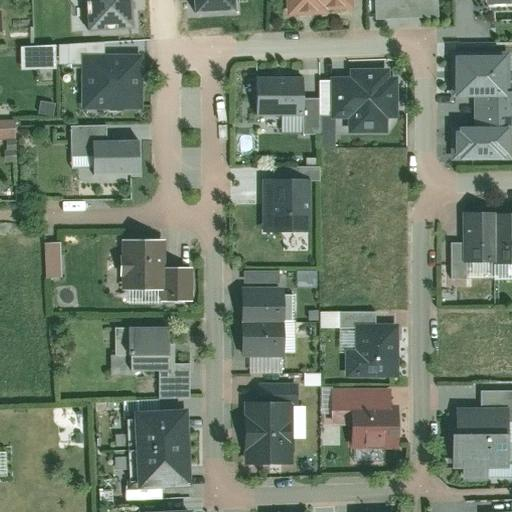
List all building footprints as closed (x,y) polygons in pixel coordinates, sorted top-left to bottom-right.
[(84,0),(87,32),(133,29),(131,0),(84,0)] [(193,0),(195,14),(235,11),(234,0),(193,0)] [(284,0),(285,13),(347,11),(346,0),(284,0)] [(436,0),(370,0),(372,29),(421,26),(421,19),(437,18),(436,0)] [(80,65),(81,108),(140,107),(138,54),(101,55),(100,43),(65,44),(65,65),(80,65)] [(19,70),(54,69),(53,46),(18,47),(19,70)] [(509,51),(450,52),(450,100),(472,99),(472,112),(502,112),(502,97),(510,96),(509,51)] [(348,116),(349,134),(393,133),(391,68),(347,70),(348,81),(330,82),(331,117),(348,116)] [(258,84),(260,122),(305,120),(306,137),(322,136),(320,101),(305,102),(304,82),(258,84)] [(502,112),(472,112),(473,128),(450,129),(450,162),(510,161),(509,126),(502,126),(502,112)] [(0,157),(16,157),(14,123),(0,123),(0,157)] [(86,156),(87,176),(135,174),(134,141),(104,143),(103,126),(67,127),(69,156),(86,156)] [(271,169),(271,235),(309,235),(309,169),(271,169)] [(493,212),(460,213),(460,243),(449,243),(450,280),(464,280),(463,264),(494,263),(493,212)] [(163,239),(119,240),(120,292),(149,291),(149,304),(190,303),(189,268),(163,268),(163,239)] [(241,288),(241,353),(281,354),(281,288),(241,288)] [(344,352),(345,375),(398,374),(397,323),(374,324),(373,312),(337,313),(338,330),(352,330),(353,351),(344,352)] [(126,328),(126,373),(158,372),(158,398),(188,398),(188,370),(169,370),(169,328),(126,328)] [(346,448),(398,448),(399,388),(346,387),(346,448)] [(462,410),(464,476),(511,473),(511,419),(511,389),(481,390),(481,409),(462,410)] [(244,403),(245,464),(294,463),(294,444),(307,444),(306,417),(294,418),(294,402),(244,403)] [(185,409),(128,410),(129,449),(186,448),(185,409)] [(186,448),(129,449),(129,487),(186,487),(186,448)]
